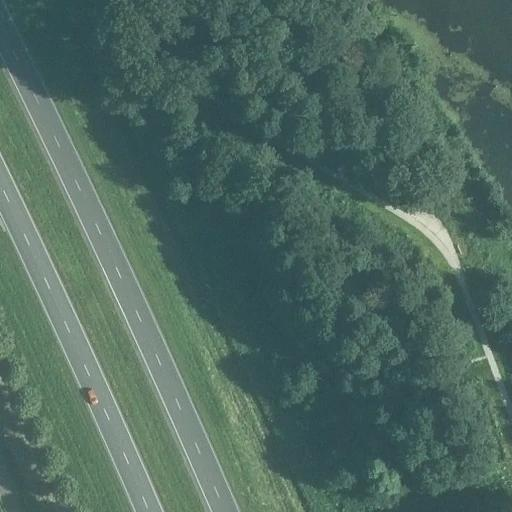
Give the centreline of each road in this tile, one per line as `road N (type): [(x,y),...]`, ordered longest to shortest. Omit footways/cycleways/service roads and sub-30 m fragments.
road 1 (trunk): [(224,511),(0,32)]
road 2 (trunk): [(0,186),(147,511)]
